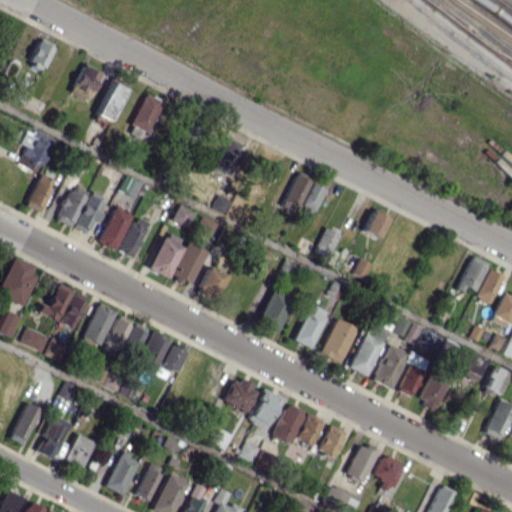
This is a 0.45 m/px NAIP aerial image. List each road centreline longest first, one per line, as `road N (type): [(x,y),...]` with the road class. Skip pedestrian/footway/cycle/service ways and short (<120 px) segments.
road 1 (tertiary): [(0,225),(511,485)]
road 2 (tertiary): [(511,248),(25,0)]
